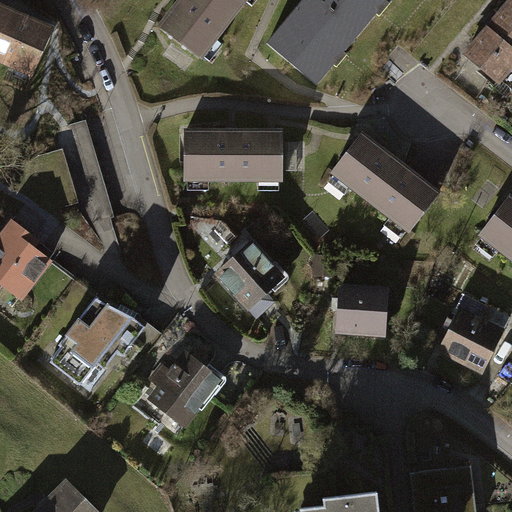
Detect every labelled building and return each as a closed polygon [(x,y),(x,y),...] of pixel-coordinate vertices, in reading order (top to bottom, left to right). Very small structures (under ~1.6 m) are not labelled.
[(179,0),(157,28),(194,56),(236,0),(179,0)] [(381,0),(299,0),(264,43),(313,84),(382,1),(381,0)] [(511,9),(507,5),(486,29),(511,51),(511,9)] [(0,7),(0,58),(31,73),(50,30),(0,7)] [(497,82),(511,63),(511,51),(486,29),(464,54),(497,82)] [(53,136),(57,149),(73,203),(76,214),(89,225),(96,223),(110,217),(82,121),(59,127),(53,136)] [(281,130),(184,130),(184,178),(281,178),(281,130)] [(436,193),(361,135),(332,171),(407,230),(436,193)] [(47,211),(73,203),(57,149),(38,154),(33,162),(47,211)] [(511,198),(510,197),(482,233),(511,256),(511,198)] [(11,222),(0,236),(0,285),(17,297),(45,259),(31,245),(35,239),(11,222)] [(280,277),(245,237),(227,253),(234,260),(218,274),(248,308),(260,298),(258,296),(280,277)] [(331,268),(331,255),(315,255),(315,268),(331,268)] [(385,287),(340,286),(339,298),(332,297),(332,308),(338,308),(337,331),(384,333),(385,287)] [(61,348),(50,362),(79,384),(96,363),(103,369),(117,351),(121,355),(143,326),(132,318),(95,298),(58,345),(61,348)] [(484,304),(477,318),(500,330),(507,316),(484,304)] [(480,370),(500,330),(477,318),(460,310),(440,350),(480,370)] [(160,366),(151,378),(194,410),(218,378),(185,353),(169,373),(160,366)] [(474,511),(469,465),(408,471),(412,511),(474,511)] [(39,510),(37,511),(97,511),(67,482),(49,500),(47,497),(37,508),(39,510)] [(379,511),(377,489),(322,496),(323,503),(298,506),(298,511),(300,511),(306,511),(379,511)]
